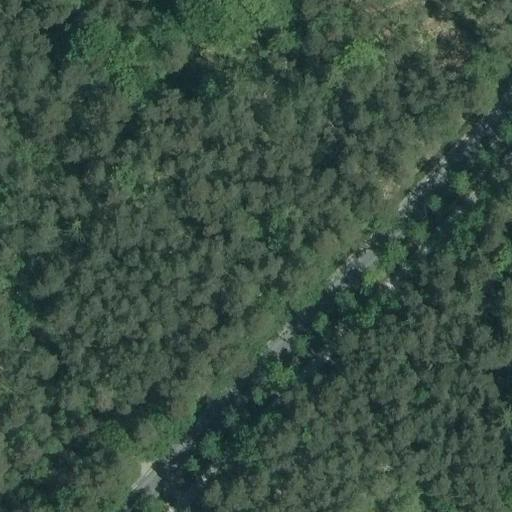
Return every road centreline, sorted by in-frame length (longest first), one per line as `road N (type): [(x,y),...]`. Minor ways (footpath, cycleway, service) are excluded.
road 1 (secondary): [(125,511),(511,107)]
road 2 (track): [(154,482),(0,286)]
